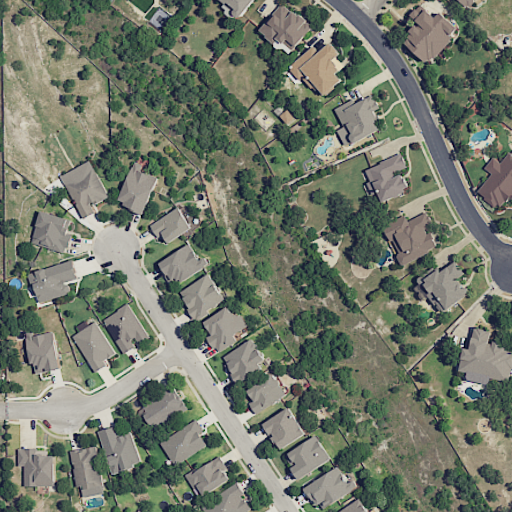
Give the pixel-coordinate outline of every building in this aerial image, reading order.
[(253,0),(219,0),(226,5),(223,10),(238,21),(253,0)] [(287,55),(312,27),(283,2),(258,30),(287,55)] [(427,64),(458,29),(439,12),(433,18),(418,5),(410,14),(419,22),(402,41),(427,64)] [(315,43),(288,68),(300,81),(303,77),(322,98),(341,80),(336,74),(344,66),(335,56),(340,52),(330,41),(321,50),(315,43)] [(335,110),(343,127),(336,130),(345,147),(381,129),(372,111),(379,108),(371,92),(335,110)] [(491,173),(477,192),(501,210),(511,195),(511,154),(508,152),(500,163),(492,157),(484,168),(491,173)] [(382,202),(409,190),(401,171),(407,169),(401,154),(365,169),(371,182),(367,184),(372,195),(378,192),(382,202)] [(61,174),(82,219),(95,213),(91,205),(108,197),(91,160),(61,174)] [(117,203),(143,213),(157,177),(140,170),(142,164),(133,161),(117,203)] [(183,214),(178,207),(151,224),(165,245),(199,223),(190,209),(183,214)] [(30,243),(65,254),(71,235),(67,233),(71,220),(40,210),(30,243)] [(407,220),(405,216),(384,224),(400,264),(436,250),(427,227),(432,225),(427,212),(407,220)] [(157,262),(171,286),(209,265),(204,256),(198,259),(190,244),(157,262)] [(464,274),(455,258),(415,281),(421,293),(426,290),(439,312),(469,295),(458,277),(464,274)] [(78,278),(72,260),(28,272),(37,303),(71,293),(67,281),(78,278)] [(225,303),(210,274),(179,290),(194,319),(225,303)] [(123,354),(137,346),(137,345),(149,338),(128,303),(102,319),(123,354)] [(203,321),(211,334),(207,337),(216,353),(237,341),(233,335),(248,326),(240,313),(233,316),(228,307),(203,321)] [(115,354),(95,321),(72,336),(95,372),(107,365),(104,361),(115,354)] [(509,383),(511,367),(511,347),(488,343),(490,330),(473,327),(470,349),(463,348),(458,371),(467,373),(466,380),(488,384),(489,379),(509,383)] [(35,374),(61,368),(52,328),(25,334),(35,374)] [(221,357),(235,382),(267,365),(253,339),(221,357)] [(246,389),(253,401),(249,402),(255,413),(286,396),(274,373),(246,389)] [(187,408),(171,387),(139,410),(154,431),(187,408)] [(305,434),(289,407),(262,423),(279,450),(305,434)] [(160,439),(171,464),(207,448),(199,432),(202,431),(198,421),(160,439)] [(111,474),(141,464),(130,431),(118,435),(115,426),(98,431),(111,474)] [(331,458),(315,435),(286,454),(293,466),(290,468),(298,480),(331,458)] [(103,494),(96,447),(70,450),(75,487),(81,486),(83,497),(103,494)] [(23,465),(24,486),(55,485),(54,453),(34,453),(34,448),(17,448),(18,466),(23,465)] [(231,481),(220,458),(186,474),(196,497),(231,481)] [(341,466),(305,486),(319,510),(354,490),(341,466)] [(203,511),(246,511),(251,509),(242,495),(244,493),(238,483),(201,507),(203,511)] [(334,511),(367,511),(359,497),(334,511)]
